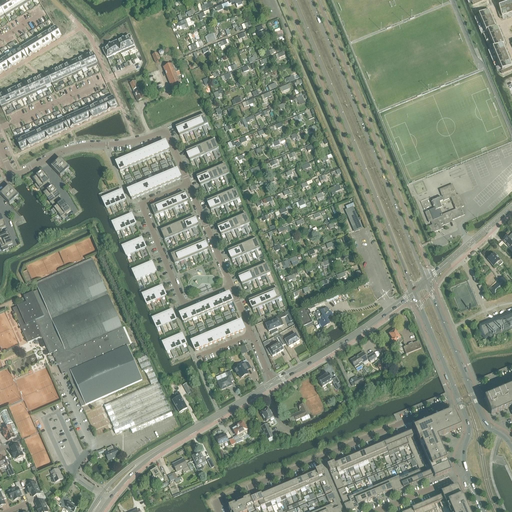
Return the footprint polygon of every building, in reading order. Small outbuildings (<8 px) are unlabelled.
[(8,0),(4,3),(10,14),(11,14),(10,14),(14,11),(8,0)] [(13,0),(8,0),(14,11),(19,9),(13,0)] [(19,0),(13,0),(19,9),(24,6),(19,0)] [(4,3),(0,5),(0,7),(6,17),(10,14),(4,3)] [(500,5),(498,6),(499,8),(500,11),(500,13),(501,15),(502,18),(507,16),(504,5),(500,6),(500,5)] [(479,15),(477,16),(480,22),(491,17),(488,11),(486,12),(484,13),(481,14),(479,15)] [(491,17),(480,22),(482,27),(483,27),(493,23),(491,17)] [(493,23),(483,27),(485,32),(497,28),(497,27),(495,28),(493,23)] [(55,28),(51,31),(56,40),(61,37),(59,34),(60,34),(58,31),(57,31),(55,28)] [(497,28),(485,32),(485,33),(487,32),(489,37),(488,37),(488,38),(499,33),(497,28)] [(45,32),(51,43),(56,40),(51,31),(50,29),(45,32)] [(45,32),(40,35),(47,46),(51,43),(45,32)] [(499,33),(488,38),(491,43),(502,39),(499,33)] [(40,35),(36,38),(42,49),(47,46),(40,35)] [(124,39),(123,40),(128,52),(135,49),(130,37),(124,39)] [(36,38),(31,41),(37,51),(42,49),(36,38)] [(502,39),(491,43),(492,43),(494,48),(504,44),(502,39)] [(116,42),(116,43),(120,53),(121,55),(128,52),(123,40),(121,40),(116,43),(116,42)] [(26,43),(33,54),(37,51),(31,41),(32,42),(28,45),(26,43)] [(26,43),(21,46),(28,57),(33,54),(26,43)] [(111,45),(109,45),(114,55),(120,53),(116,43),(111,45)] [(494,48),(492,49),(492,50),(495,54),(505,50),(502,45),(504,44),(494,48)] [(108,46),(102,49),(107,58),(114,55),(109,45),(108,46)] [(19,47),(15,50),(22,61),(26,58),(19,47)] [(16,52),(11,55),(17,64),(22,61),(15,50),(14,50),(16,52)] [(505,50),(495,54),(497,60),(507,56),(505,50)] [(162,60),(161,57),(159,57),(157,53),(152,55),(155,63),(161,61),(162,60)] [(92,54),(87,56),(93,68),(98,66),(95,60),(94,57),(92,54)] [(11,55),(7,58),(12,67),(17,64),(11,55)] [(87,56),(82,58),(88,70),(93,68),(87,56)] [(497,60),(496,61),(498,66),(509,61),(507,56),(497,60)] [(1,58),(1,59),(8,70),(12,67),(7,58),(2,60),(1,58)] [(82,58),(77,60),(82,71),(83,71),(82,70),(86,68),(87,70),(88,70),(82,58)] [(77,60),(72,63),(78,75),(78,74),(82,71),(77,60)] [(509,61),(498,66),(499,66),(501,71),(502,71),(505,70),(507,69),(509,68),(511,67),(509,61)] [(72,63),(67,65),(73,77),(78,75),(72,63)] [(182,89),(177,77),(181,76),(179,72),(176,73),(172,64),(163,68),(173,92),(182,89)] [(67,65),(62,67),(67,78),(72,76),(73,77),(67,65)] [(62,67),(58,70),(63,81),(63,80),(67,78),(62,67)] [(58,70),(53,72),(58,84),(58,83),(63,81),(58,70)] [(53,72),(48,74),(53,86),(58,84),(53,72)] [(46,75),(41,77),(46,87),(51,85),(46,75)] [(41,77),(36,79),(42,91),(47,89),(46,87),(41,77)] [(36,79),(31,82),(37,94),(37,93),(41,91),(42,91),(36,79)] [(31,82),(26,84),(32,96),(37,94),(31,82)] [(130,84),(134,93),(135,94),(134,94),(137,102),(144,99),(143,96),(142,96),(140,92),(137,85),(135,82),(130,84)] [(23,85),(21,86),(27,98),(32,96),(26,84),(26,83),(23,85)] [(289,84),(279,88),(281,93),(291,89),(289,84)] [(21,86),(17,88),(22,100),(27,98),(21,86)] [(17,88),(12,91),(17,103),(22,100),(17,88)] [(12,91),(7,93),(12,104),(16,102),(17,103),(12,91)] [(7,93),(2,95),(7,107),(8,107),(7,106),(12,104),(7,93)] [(111,95),(107,97),(112,109),(117,107),(115,104),(114,101),(111,95)] [(106,98),(102,100),(107,112),(112,109),(107,97),(106,98)] [(103,102),(98,104),(103,114),(107,112),(102,100),(103,102)] [(93,104),(88,106),(93,118),(98,116),(93,104)] [(93,104),(98,116),(103,114),(98,104),(94,106),(93,104)] [(88,106),(83,108),(89,120),(93,118),(88,106)] [(79,110),(84,122),(89,120),(83,108),(83,109),(79,111),(79,110)] [(79,110),(74,113),(75,115),(79,124),(84,122),(79,110)] [(70,114),(69,115),(75,127),(79,124),(75,115),(71,117),(70,114)] [(69,115),(65,117),(70,129),(75,127),(69,115)] [(208,125),(205,117),(204,115),(200,117),(199,117),(203,127),(204,126),(208,125)] [(203,127),(199,117),(194,119),(199,129),(202,127),(204,131),(206,130),(204,126),(203,127)] [(63,118),(58,120),(63,132),(68,130),(63,118)] [(199,129),(194,119),(190,121),(194,131),(195,130),(199,129)] [(53,122),(59,134),(63,132),(58,120),(57,120),(58,121),(54,122),(53,122)] [(194,131),(190,121),(185,123),(189,133),(193,131),(195,135),(196,134),(195,130),(194,131)] [(53,122),(49,124),(54,136),(59,134),(53,122)] [(189,133),(185,123),(180,125),(184,135),(185,134),(189,133)] [(48,125),(44,127),(49,138),(54,136),(49,124),(48,124),(48,125)] [(184,135),(180,125),(175,127),(180,137),(184,135),(185,139),(187,138),(185,134),(184,135)] [(44,127),(40,129),(45,140),(49,138),(44,127)] [(35,130),(35,131),(40,143),(45,140),(40,129),(35,131),(35,130)] [(35,131),(30,133),(35,145),(40,143),(35,131)] [(30,133),(25,135),(31,147),(35,145),(30,133)] [(25,135),(20,137),(21,138),(26,149),(31,147),(25,135)] [(21,138),(16,140),(18,145),(20,148),(21,151),(26,149),(21,138)] [(219,150),(215,142),(216,142),(215,140),(211,142),(211,141),(210,142),(214,152),(215,151),(219,150)] [(169,151),(167,146),(165,142),(160,144),(164,153),(169,151),(168,151),(169,151)] [(214,152),(210,142),(205,144),(209,154),(213,152),(214,156),(216,155),(215,151),(214,152)] [(164,153),(160,144),(156,146),(160,155),(164,153)] [(209,154),(205,144),(200,146),(204,156),(205,155),(209,154)] [(160,155),(156,146),(152,148),(155,157),(160,155)] [(204,156),(200,146),(195,148),(200,158),(203,156),(205,160),(207,159),(205,155),(204,156)] [(155,157),(152,148),(147,150),(151,159),(155,157)] [(200,158),(195,148),(191,150),(195,160),(196,159),(200,158)] [(151,159),(147,150),(143,152),(147,161),(151,159)] [(195,160),(191,150),(186,152),(190,162),(194,160),(196,164),(197,163),(196,159),(195,160)] [(147,161),(143,152),(138,154),(142,163),(147,161)] [(142,163),(138,154),(134,155),(138,164),(142,163)] [(138,164),(134,155),(129,157),(133,166),(138,164)] [(133,166),(129,157),(125,159),(129,168),(133,166)] [(68,168),(64,163),(60,159),(56,164),(64,172),(68,168)] [(129,168),(125,159),(121,161),(124,170),(129,168)] [(124,170),(121,161),(116,163),(119,171),(120,171),(120,172),(124,170)] [(64,172),(56,164),(51,168),(55,171),(59,176),(64,172)] [(229,174),(226,167),(225,165),(221,166),(220,167),(224,176),(225,176),(229,174)] [(224,176),(220,167),(215,169),(219,178),(223,177),(225,181),(227,180),(225,176),(224,176)] [(219,178),(215,169),(211,171),(215,180),(216,180),(219,178)] [(180,179),(177,170),(172,172),(176,181),(180,179)] [(215,180),(211,171),(206,173),(210,182),(214,181),(215,185),(217,184),(216,180),(215,180)] [(35,185),(46,177),(42,172),(38,176),(36,173),(31,177),(33,179),(36,184),(34,185),(35,185)] [(176,181),(172,172),(168,174),(172,183),(176,181)] [(210,182),(206,173),(201,175),(205,184),(206,184),(210,182)] [(172,183),(168,174),(163,176),(167,185),(172,183)] [(205,184),(201,175),(196,177),(200,186),(204,185),(206,188),(208,188),(206,184),(205,184)] [(167,185),(163,176),(159,178),(163,187),(167,185)] [(45,185),(49,182),(46,177),(35,185),(38,190),(40,189),(42,191),(47,188),(45,185)] [(163,187),(159,178),(155,180),(158,189),(163,187)] [(158,189),(155,180),(150,182),(154,191),(158,189)] [(154,191),(150,182),(146,183),(149,192),(154,191)] [(149,192),(146,183),(141,185),(145,194),(149,192)] [(145,194),(141,185),(137,187),(141,196),(145,194)] [(448,222),(452,221),(465,216),(461,208),(463,207),(459,195),(456,196),(452,185),(439,190),(444,201),(451,198),(455,210),(442,215),(440,209),(442,209),(439,203),(443,202),(441,197),(432,201),(432,203),(434,209),(425,213),(429,223),(430,222),(432,226),(429,227),(431,234),(443,229),(442,227),(449,224),(448,222)] [(18,195),(13,190),(10,186),(5,191),(13,199),(18,195)] [(47,199),(57,192),(53,187),(49,190),(47,188),(42,191),(44,194),(43,194),(47,199)] [(141,196),(137,187),(132,189),(136,198),(141,196)] [(136,198),(132,189),(128,191),(131,199),(132,200),(136,198)] [(239,199),(236,192),(236,191),(236,190),(232,191),(230,192),(235,201),(236,201),(239,199)] [(13,199),(5,191),(1,195),(8,204),(13,199)] [(125,201),(121,191),(120,191),(118,192),(119,193),(117,193),(116,193),(120,203),(121,202),(125,201)] [(56,200),(60,197),(57,192),(47,199),(50,204),(51,203),(53,206),(58,202),(56,200)] [(235,201),(230,192),(226,193),(230,203),(234,202),(235,205),(237,205),(236,201),(235,201)] [(120,203),(116,193),(114,194),(114,195),(112,195),(116,205),(120,203),(121,207),(123,206),(121,202),(120,203)] [(188,203),(185,195),(184,193),(180,195),(180,194),(179,195),(183,205),(184,204),(188,203)] [(230,203),(226,193),(221,195),(225,205),(226,205),(230,203)] [(116,205),(112,195),(111,195),(109,196),(109,197),(108,197),(107,197),(111,207),(112,206),(116,205)] [(183,205),(179,195),(174,197),(178,207),(182,205),(183,208),(185,208),(184,204),(183,205)] [(225,205),(221,195),(216,197),(220,207),(224,206),(226,209),(228,209),(226,205),(225,205)] [(111,207),(107,197),(106,197),(104,198),(105,199),(103,199),(103,200),(106,209),(110,207),(112,211),(113,210),(112,206),(111,207)] [(178,207),(174,197),(169,199),(174,209),(174,208),(178,207)] [(220,207),(216,197),(212,199),(216,209),(217,209),(220,207)] [(174,209),(169,199),(165,201),(169,211),(173,209),(174,212),(176,212),(174,208),(174,209)] [(216,209),(212,199),(207,201),(211,211),(215,210),(216,213),(218,212),(217,209),(216,209)] [(58,214),(67,206),(64,201),(59,205),(58,202),(53,206),(54,208),(52,210),(56,215),(58,214)] [(169,211),(165,201),(160,203),(164,213),(165,212),(169,211)] [(164,213),(160,203),(155,205),(159,215),(163,213),(165,216),(167,216),(165,212),(164,213)] [(159,215),(155,205),(150,207),(154,217),(159,215)] [(71,211),(67,206),(58,214),(61,218),(63,220),(65,219),(67,222),(70,220),(66,214),(71,211)] [(361,221),(360,218),(357,219),(353,208),(346,211),(355,232),(362,229),(358,222),(361,221)] [(250,224),(247,216),(246,214),(242,216),(241,216),(245,226),(246,226),(250,224)] [(135,225),(131,215),(130,215),(128,216),(129,217),(127,217),(126,217),(131,227),(132,226),(135,225)] [(245,226),(241,216),(236,218),(240,228),(244,226),(246,230),(248,229),(246,226),(245,226)] [(131,227),(126,217),(124,218),(124,219),(122,219),(126,229),(130,227),(131,231),(133,230),(132,226),(131,227)] [(198,227),(195,219),(194,217),(190,219),(190,218),(189,219),(193,229),(194,228),(198,227)] [(240,228),(236,218),(231,220),(236,230),(237,230),(240,228)] [(126,229),(122,219),(121,219),(119,220),(119,221),(118,221),(117,221),(121,231),(122,230),(126,229)] [(193,229),(189,219),(184,221),(188,231),(192,229),(193,232),(195,232),(194,228),(193,229)] [(236,230),(231,220),(227,222),(231,232),(235,230),(236,234),(238,233),(237,230),(236,230)] [(121,231),(117,221),(116,221),(114,222),(115,223),(113,223),(113,224),(116,233),(120,231),(122,235),(124,234),(122,230),(121,231)] [(188,231),(184,221),(179,223),(184,233),(185,232),(188,231)] [(231,232),(227,222),(222,224),(226,234),(227,233),(231,232)] [(184,233),(179,223),(175,225),(179,235),(183,233),(184,236),(186,236),(185,232),(184,233)] [(226,234),(222,224),(217,226),(221,236),(225,234),(227,238),(229,237),(227,233),(226,234)] [(179,235),(175,225),(170,227),(174,237),(175,236),(179,235)] [(174,237),(170,227),(165,229),(169,239),(173,237),(175,240),(177,240),(175,236),(174,237)] [(169,239),(165,229),(160,231),(165,241),(169,239)] [(0,243),(10,239),(8,233),(3,235),(2,232),(0,232),(0,243)] [(511,235),(510,238),(508,236),(506,238),(505,238),(503,240),(503,241),(510,248),(511,246),(511,235)] [(7,246),(12,244),(10,239),(0,243),(0,245),(1,249),(2,249),(3,251),(5,250),(8,249),(7,246)] [(146,249),(141,239),(138,240),(139,241),(137,241),(141,251),(142,250),(146,249)] [(260,249),(257,241),(256,239),(253,241),(251,241),(255,251),(256,250),(260,249)] [(141,251),(137,241),(136,241),(134,242),(134,243),(132,243),(136,253),(140,251),(141,255),(143,254),(142,250),(141,251)] [(208,251),(205,243),(205,241),(200,243),(200,242),(199,243),(203,253),(204,252),(208,251)] [(255,251),(251,241),(247,243),(251,253),(254,251),(256,255),(258,254),(256,250),(255,251)] [(136,253),(132,243),(131,243),(129,244),(129,245),(128,245),(127,245),(131,255),(132,254),(136,253)] [(203,253),(199,243),(194,245),(198,255),(202,253),(204,256),(205,256),(204,252),(203,253)] [(251,253),(247,243),(242,245),(246,255),(247,254),(251,253)] [(131,255),(127,245),(126,245),(124,246),(125,247),(123,247),(123,248),(126,257),(130,255),(132,258),(134,258),(132,254),(131,255)] [(198,255),(194,245),(190,247),(194,257),(195,256),(198,255)] [(246,255),(242,245),(237,247),(241,257),(245,255),(247,259),(249,258),(247,254),(246,255)] [(194,257),(190,247),(185,249),(189,259),(193,257),(194,260),(196,260),(195,256),(194,257)] [(241,257),(237,247),(232,249),(237,259),(238,258),(241,257)] [(189,259),(185,249),(180,251),(184,261),(185,260),(189,259)] [(237,259),(232,249),(228,251),(232,261),(236,259),(237,263),(239,262),(238,258),(237,259)] [(184,261),(180,251),(175,253),(180,263),(183,261),(185,264),(187,264),(185,260),(184,261)] [(180,263),(175,253),(171,255),(175,265),(180,263)] [(503,265),(494,254),(490,257),(489,257),(488,257),(487,258),(487,259),(488,260),(487,260),(493,267),(496,265),(499,269),(503,265)] [(130,345),(92,259),(79,265),(35,284),(38,291),(33,293),(24,297),(26,303),(13,309),(28,343),(42,337),(50,355),(53,353),(54,356),(53,356),(54,358),(55,358),(59,368),(61,367),(63,370),(65,370),(66,373),(81,407),(85,406),(142,380),(127,346),(130,345)] [(156,273),(152,263),(151,263),(149,264),(149,265),(147,265),(151,275),(152,274),(156,273)] [(271,274),(268,266),(267,264),(263,266),(263,265),(262,266),(266,276),(267,275),(271,274)] [(151,275),(147,265),(146,265),(144,266),(144,267),(142,267),(146,277),(150,275),(151,278),(153,278),(152,274),(151,275)] [(266,276),(262,266),(257,268),(261,278),(265,276),(266,280),(268,279),(267,275),(266,276)] [(146,277),(142,267),(141,267),(139,268),(139,269),(138,269),(137,269),(141,279),(142,278),(146,277)] [(261,278),(257,268),(252,270),(256,280),(257,279),(261,278)] [(141,279),(137,269),(134,270),(135,271),(133,271),(133,272),(136,281),(140,279),(142,282),(144,282),(142,278),(141,279)] [(256,280),(252,270),(248,272),(252,282),(255,280),(257,284),(259,283),(257,279),(256,280)] [(252,282),(248,272),(243,274),(247,284),(248,283),(252,282)] [(347,272),(336,276),(338,280),(348,276),(347,272)] [(247,284),(243,274),(238,276),(242,286),(246,284),(248,288),(250,287),(248,283),(247,284)] [(503,278),(499,281),(500,283),(504,288),(505,289),(510,285),(503,278)] [(166,297),(162,287),(161,287),(159,288),(159,289),(157,289),(161,299),(162,298),(166,297)] [(161,299),(157,289),(156,289),(154,290),(154,291),(153,291),(152,291),(156,301),(160,299),(161,302),(163,302),(162,298),(161,299)] [(281,298),(278,291),(277,289),(273,290),(272,291),(276,300),(277,300),(281,298)] [(156,301),(152,291),(151,291),(149,292),(150,293),(148,293),(147,293),(151,303),(152,302),(156,301)] [(276,300),(272,291),(267,293),(272,302),(275,301),(277,305),(279,304),(277,300),(276,300)] [(151,303),(147,293),(145,294),(145,295),(143,295),(143,296),(146,305),(150,303),(152,306),(154,306),(152,302),(151,303)] [(272,302),(267,293),(263,295),(267,304),(268,304),(272,302)] [(232,302),(230,297),(229,294),(224,296),(228,305),(232,303),(232,302)] [(267,304),(263,295),(258,297),(262,306),(266,305),(268,308),(269,308),(268,304),(267,304)] [(228,305),(224,296),(220,298),(223,307),(228,305)] [(262,306),(258,297),(253,299),(257,308),(258,308),(262,306)] [(223,307),(220,298),(215,300),(219,308),(223,307)] [(257,308),(253,299),(248,301),(253,310),(257,309),(258,312),(260,312),(258,308),(257,308)] [(219,308),(215,300),(211,301),(215,310),(219,308)] [(215,310),(211,301),(206,303),(210,312),(215,310)] [(210,312),(206,303),(202,305),(206,314),(210,312)] [(206,314),(202,305),(198,307),(201,316),(206,314)] [(201,316),(198,307),(193,309),(197,318),(201,316)] [(197,318),(193,309),(189,311),(193,320),(197,318)] [(176,320),(172,311),(171,311),(169,312),(169,313),(167,313),(171,323),(172,322),(176,320)] [(193,320),(189,311),(184,313),(188,321),(193,320)] [(330,325),(327,319),(333,316),(331,312),(329,314),(327,311),(322,313),(321,312),(315,315),(317,320),(318,320),(319,322),(318,323),(321,329),(330,325)] [(266,325),(266,326),(269,332),(270,332),(271,335),(278,332),(277,330),(278,330),(277,329),(280,327),(281,327),(280,327),(284,325),(281,319),(286,317),(286,316),(290,315),(289,312),(279,316),(274,318),(275,321),(273,322),(266,325)] [(171,323),(167,313),(166,313),(164,314),(164,315),(163,315),(162,315),(166,325),(170,323),(171,326),(173,326),(172,322),(171,323)] [(188,321),(184,313),(180,314),(183,323),(184,323),(188,321)] [(486,340),(511,328),(511,317),(510,313),(480,325),(479,327),(479,328),(479,329),(479,330),(480,331),(480,332),(480,333),(481,335),(482,336),(482,337),(483,338),(484,338),(485,339),(486,340)] [(166,325),(162,315),(161,315),(159,316),(160,317),(158,317),(157,317),(161,327),(162,326),(166,325)] [(161,327),(157,317),(155,318),(153,319),(153,320),(157,329),(160,327),(162,330),(164,330),(162,326),(161,327)] [(244,331),(240,321),(236,323),(240,333),(244,331)] [(240,333),(236,323),(231,325),(235,334),(240,333)] [(235,334),(231,325),(227,327),(231,336),(235,334)] [(231,336),(227,327),(223,329),(226,338),(231,336)] [(226,338),(223,329),(218,331),(222,340),(226,338)] [(400,339),(396,333),(397,332),(395,329),(393,331),(393,332),(389,335),(393,340),(392,341),(394,344),(393,344),(395,347),(400,345),(399,344),(402,342),(400,339)] [(222,340),(218,331),(214,333),(218,342),(222,340)] [(218,342),(214,333),(209,335),(213,344),(218,342)] [(280,334),(278,335),(284,346),(287,344),(289,348),(300,341),(296,335),(292,337),(291,336),(290,336),(289,336),(288,337),(288,338),(289,339),(285,341),(282,336),(281,336),(280,334)] [(186,344),(182,335),(181,335),(179,336),(179,337),(177,337),(181,347),(182,346),(186,344)] [(213,344),(209,335),(205,336),(209,346),(213,344)] [(268,350),(266,350),(268,356),(271,355),(272,357),(283,351),(281,347),(284,346),(278,335),(274,337),(276,340),(277,339),(279,344),(275,346),(274,345),(273,345),(272,346),(272,347),(272,348),(268,350)] [(209,346),(205,336),(200,338),(204,348),(209,346)] [(181,347),(177,337),(176,337),(174,338),(173,339),(172,339),(176,349),(180,347),(181,350),(183,350),(182,346),(181,347)] [(204,348),(200,338),(196,340),(200,349),(204,348)] [(176,349),(172,339),(171,339),(169,340),(170,340),(168,341),(172,350),(176,349)] [(200,349),(196,340),(191,342),(195,351),(200,349)] [(172,350),(168,341),(167,341),(165,342),(163,343),(163,344),(167,353),(171,351),(172,354),(174,354),(172,350)] [(421,349),(418,342),(404,347),(403,348),(406,355),(421,349)] [(370,362),(377,358),(374,353),(368,357),(366,355),(365,356),(363,353),(357,357),(361,363),(362,364),(369,360),(370,362)] [(151,385),(104,406),(113,426),(114,429),(117,435),(130,429),(133,434),(173,416),(170,411),(155,375),(152,369),(145,354),(136,358),(141,369),(146,374),(151,385)] [(361,363),(357,357),(350,361),(355,368),(357,371),(364,367),(362,364),(361,363)] [(388,369),(382,358),(378,360),(384,371),(388,369)] [(246,371),(249,369),(251,368),(248,363),(248,362),(247,362),(246,360),(242,363),(243,365),(240,367),(239,365),(233,368),(234,370),(237,368),(240,373),(238,374),(241,379),(248,374),(246,371)] [(234,381),(230,372),(225,374),(227,378),(218,382),(221,391),(232,386),(231,383),(234,381)] [(340,383),(336,378),(332,380),(328,374),(324,376),(324,377),(318,381),(322,388),(332,382),(333,385),(336,383),(337,385),(340,383)] [(364,381),(362,378),(358,380),(356,377),(352,379),(355,385),(364,381)] [(192,392),(187,384),(183,386),(188,395),(192,392)] [(511,387),(484,399),(491,415),(508,408),(511,406),(511,387)] [(185,404),(179,393),(175,394),(180,403),(175,406),(179,413),(180,413),(181,414),(183,412),(183,411),(187,409),(184,404),(185,404)] [(310,419),(305,406),(304,405),(298,407),(299,409),(300,409),(301,411),(288,417),(290,423),(295,421),(296,421),(301,419),(302,422),(310,419)] [(275,420),(269,409),(268,410),(267,409),(265,411),(264,412),(264,411),(261,413),(262,413),(261,414),(266,422),(270,420),(271,423),(275,420)] [(0,413),(0,417),(1,417),(1,416),(7,428),(3,430),(3,431),(2,432),(3,433),(2,434),(3,435),(3,436),(4,436),(5,438),(6,438),(8,442),(11,440),(13,443),(20,440),(18,435),(8,410),(0,413)] [(437,438),(449,433),(461,428),(454,412),(414,429),(415,431),(417,435),(432,471),(434,476),(435,479),(451,472),(437,438)] [(249,435),(242,423),(236,427),(235,426),(233,428),(232,429),(237,436),(233,439),(236,444),(250,438),(249,435)] [(273,438),(267,425),(262,427),(268,440),(273,438)] [(407,440),(417,435),(415,431),(404,435),(409,445),(407,440)] [(228,442),(225,435),(216,439),(219,446),(228,442)] [(409,445),(404,435),(399,437),(404,447),(409,445)] [(404,447),(399,437),(394,439),(399,449),(404,447)] [(399,449),(394,439),(389,441),(394,451),(399,449)] [(14,447),(11,448),(12,452),(11,453),(14,459),(15,459),(16,460),(24,456),(19,446),(22,445),(20,440),(13,443),(14,447)] [(394,451),(389,441),(384,444),(388,453),(394,451)] [(388,453),(384,444),(379,446),(383,455),(388,453)] [(383,455),(379,446),(374,448),(378,457),(383,455)] [(119,456),(116,449),(113,450),(111,447),(107,449),(108,452),(105,454),(108,461),(119,456)] [(378,457),(374,448),(369,450),(373,459),(378,457)] [(373,459),(369,450),(364,452),(368,461),(373,459)] [(368,461),(364,452),(359,454),(363,463),(368,461)] [(193,457),(193,458),(197,465),(195,466),(198,472),(204,469),(203,466),(206,464),(204,461),(204,460),(202,456),(201,456),(200,454),(196,456),(196,455),(193,457)] [(363,463),(359,454),(354,456),(358,465),(363,463)] [(358,465),(354,456),(349,458),(353,468),(358,465)] [(10,461),(7,462),(4,458),(3,458),(2,457),(0,457),(0,468),(7,466),(12,477),(16,475),(10,461)] [(353,468),(349,458),(344,460),(348,470),(353,468)] [(189,471),(183,459),(173,465),(176,471),(175,471),(176,471),(177,473),(182,470),(184,473),(185,472),(186,473),(189,471)] [(348,470),(344,460),(339,463),(343,472),(348,470)] [(337,472),(334,463),(327,466),(331,475),(337,472)] [(343,472),(339,463),(335,465),(334,463),(337,472),(338,474),(343,472)] [(57,467),(49,470),(51,473),(55,483),(63,480),(60,474),(59,474),(58,470),(57,467)] [(161,476),(157,468),(150,472),(153,476),(152,478),(154,480),(155,480),(157,483),(163,479),(161,476)] [(326,477),(322,468),(315,471),(316,472),(319,480),(326,477)] [(424,480),(422,476),(420,470),(414,473),(419,483),(424,480)] [(434,476),(432,471),(422,476),(424,480),(434,476)] [(320,482),(319,480),(316,472),(311,474),(315,484),(320,482)] [(344,487),(341,479),(337,481),(335,477),(339,476),(338,474),(337,472),(331,475),(337,489),(344,487)] [(419,483),(414,473),(409,475),(414,485),(419,483)] [(315,484),(311,474),(306,477),(310,486),(315,484)] [(414,485),(409,475),(405,477),(409,487),(414,485)] [(310,486),(306,477),(301,479),(305,488),(310,486)] [(332,492),(329,484),(326,477),(319,480),(320,482),(321,483),(325,482),(326,485),(322,487),(325,494),(332,492)] [(403,489),(398,477),(393,479),(398,491),(403,489)] [(409,487),(405,477),(399,479),(399,477),(398,477),(403,489),(409,487)] [(305,488),(301,479),(296,481),(300,490),(305,488)] [(398,491),(393,479),(388,481),(393,493),(396,492),(397,492),(396,492),(398,491)] [(300,490),(296,481),(291,483),(295,492),(300,490)] [(393,493),(388,481),(383,483),(387,493),(392,491),(393,493)] [(21,496),(19,491),(22,490),(19,482),(15,484),(17,488),(8,492),(9,495),(9,496),(9,497),(11,498),(12,500),(13,499),(14,501),(20,498),(20,496),(21,496)] [(40,493),(35,482),(27,486),(28,487),(27,487),(28,489),(27,490),(28,492),(29,492),(30,494),(31,493),(33,497),(36,496),(38,499),(45,496),(43,491),(40,493)] [(295,492),(291,483),(286,485),(290,494),(295,492)] [(387,493),(383,483),(378,486),(382,495),(387,493)] [(290,494),(286,485),(281,487),(285,496),(290,494)] [(382,495),(378,486),(373,488),(377,497),(382,495)] [(457,486),(441,493),(442,496),(444,501),(449,511),(468,511),(465,505),(457,486)] [(285,496),(281,487),(276,489),(280,498),(285,496)] [(350,501),(349,498),(347,495),(343,496),(342,494),(346,492),(345,488),(338,491),(341,498),(340,498),(341,498),(343,503),(350,501)] [(377,497),(373,488),(368,490),(372,499),(377,497)] [(280,498),(276,489),(271,491),(275,500),(280,498)] [(372,499),(368,490),(364,492),(367,501),(372,499)] [(275,500),(271,491),(267,493),(270,503),(275,500)] [(367,501),(364,492),(359,494),(362,503),(367,501)] [(270,503),(267,493),(262,495),(261,494),(265,505),(270,503)] [(338,506),(336,501),(333,493),(326,496),(329,502),(333,500),(334,503),(330,505),(330,506),(331,508),(338,506)] [(265,505),(261,494),(256,496),(260,507),(265,505)] [(362,503),(359,494),(354,496),(359,508),(358,505),(362,503)] [(48,511),(44,502),(47,501),(45,496),(38,499),(39,502),(36,504),(37,508),(36,508),(37,511),(48,511)] [(260,507),(256,496),(251,498),(255,509),(260,507)] [(354,496),(349,498),(350,501),(354,510),(355,509),(356,509),(359,508),(354,496)] [(437,498),(432,500),(434,505),(439,503),(444,501),(442,496),(437,498)] [(77,507),(70,502),(70,501),(64,497),(60,503),(62,505),(61,507),(68,511),(70,511),(71,511),(72,511),(74,511),(75,511),(75,510),(77,507)] [(246,511),(252,509),(253,511),(254,511),(249,499),(243,501),(244,503),(237,506),(235,507),(235,505),(228,508),(230,511),(246,511)] [(434,505),(432,500),(427,503),(431,511),(437,510),(434,505)] [(348,511),(354,510),(350,501),(343,503),(346,511),(348,511)] [(431,511),(427,503),(422,505),(425,511),(431,511)]
